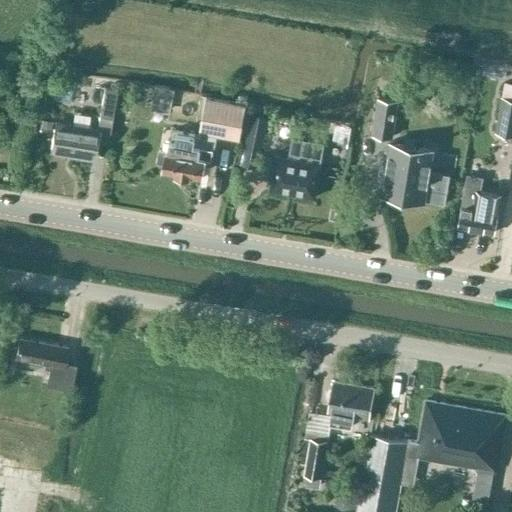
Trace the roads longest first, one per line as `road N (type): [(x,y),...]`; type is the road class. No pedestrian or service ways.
road 1 (unclassified): [(511,366),(0,276)]
road 2 (tertiary): [(511,297),(0,208)]
